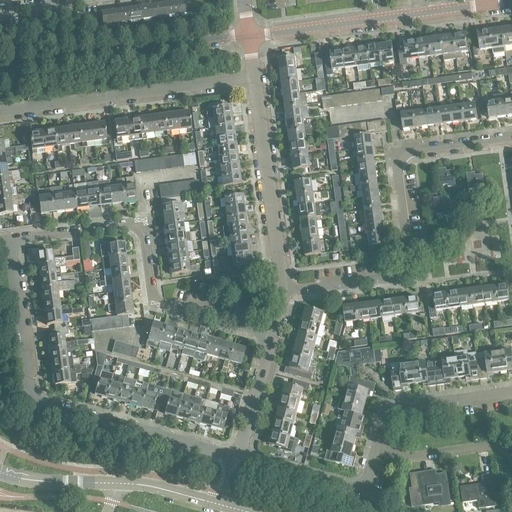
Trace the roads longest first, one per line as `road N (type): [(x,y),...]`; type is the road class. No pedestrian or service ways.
road 1 (residential): [(236,457),(33,400),(11,241)]
road 2 (residential): [(282,287),(411,273),(395,151),(511,138)]
road 3 (residential): [(269,334),(154,301),(141,226),(11,241)]
road 4 (residential): [(0,110),(254,78)]
road 5 (tertiary): [(0,71),(249,36)]
road 6 (tertiary): [(249,36),(486,4)]
road 7 (residential): [(282,287),(254,78)]
road 8 (residential): [(236,457),(355,491),(366,487),(377,451)]
road 9 (residential): [(377,451),(387,413),(511,393)]
road 10 (residential): [(511,452),(377,451)]
road 11 (residential): [(236,457),(269,334)]
